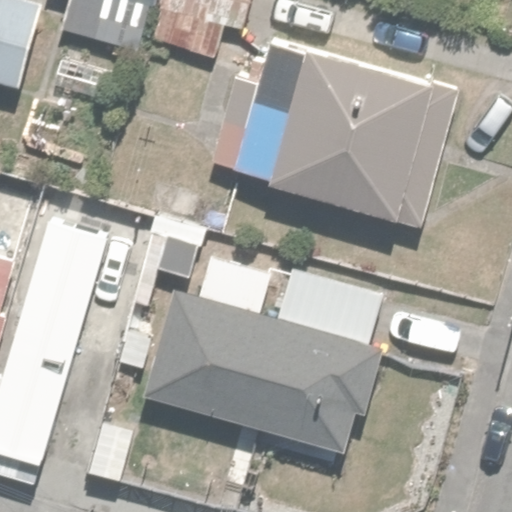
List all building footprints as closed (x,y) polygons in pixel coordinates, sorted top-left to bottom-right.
[(0,0),(0,66),(10,69),(29,0),(0,0)] [(219,0),(223,0),(245,6),(246,0),(62,0),(58,18),(135,37),(137,28),(208,45),(219,0)] [(446,77),(305,36),(270,155),(411,195),(446,77)] [(0,454),(36,466),(76,334),(103,342),(142,214),(36,182),(24,219),(39,223),(17,297),(0,292),(0,454)] [(366,327),(169,276),(142,380),(339,431),(366,327)]
